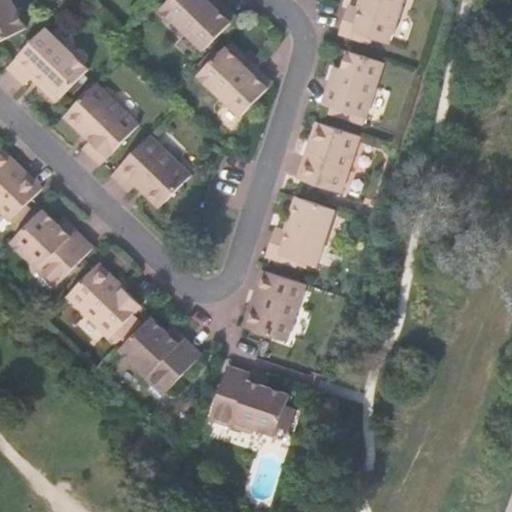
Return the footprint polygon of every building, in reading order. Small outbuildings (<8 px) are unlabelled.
[(19,0),(0,0),(0,43),(32,27),(19,0)] [(209,49),(240,17),(223,0),(220,0),(217,3),(213,0),(173,0),(168,6),(209,49)] [(393,41),(407,0),(367,0),(365,9),(361,7),(352,5),(344,31),(375,42),(377,36),(393,41)] [(49,27),(11,66),(29,83),(36,76),(41,71),(67,94),(93,68),(49,27)] [(234,41),(229,46),(256,70),(260,65),(234,41)] [(256,70),(229,46),(203,73),(247,114),(278,81),(260,65),(256,70)] [(387,61),(351,49),(345,67),(340,81),(334,79),(327,102),(369,116),(387,61)] [(339,65),(334,79),(340,81),(345,67),(339,65)] [(41,71),(36,76),(61,100),(67,94),(41,71)] [(143,124),(100,82),(74,109),(99,134),(94,139),(87,146),(105,163),(143,124)] [(74,109),(69,114),(94,139),(99,134),(74,109)] [(328,123),(321,120),(310,153),(317,156),(328,123)] [(344,191),(363,134),(328,123),(317,156),(310,153),(303,177),(344,191)] [(154,134),(116,174),(134,190),(140,183),(145,178),(170,201),(196,174),(154,134)] [(31,166),(5,142),(1,146),(26,170),(31,166)] [(1,146),(0,147),(0,198),(23,221),(40,202),(35,197),(49,183),(31,166),(26,170),(1,146)] [(145,178),(140,183),(164,206),(170,201),(145,178)] [(305,196),(301,195),(289,230),(293,231),(305,196)] [(321,265),(339,208),(305,196),(293,231),(289,230),(280,227),(271,254),(302,265),(304,260),(321,265)] [(65,219),(49,204),(19,236),(47,264),(49,262),(66,277),(99,242),(81,225),(74,231),(63,220),(65,219)] [(70,214),(65,219),(63,220),(74,231),(81,225),(70,214)] [(130,282),(105,258),(100,264),(125,288),(130,282)] [(100,264),(73,291),(117,332),(122,327),(128,332),(145,315),(139,309),(148,300),(130,282),(125,288),(100,264)] [(311,284),(267,269),(259,293),(266,296),(255,328),(291,340),(311,284)] [(248,326),(255,328),(266,296),(259,293),(248,326)] [(173,328),(157,313),(126,344),(155,372),(157,370),(173,387),(206,352),(189,334),(182,341),(172,330),(173,328)] [(178,323),(173,328),(172,330),(182,341),(189,334),(178,323)] [(218,411),(240,420),(242,415),(260,421),(282,430),(296,389),(271,380),(270,383),(255,377),(258,367),(235,359),(218,411)] [(157,370),(155,372),(153,374),(169,391),(173,387),(157,370)] [(242,415),(240,420),(258,426),(260,421),(242,415)]
